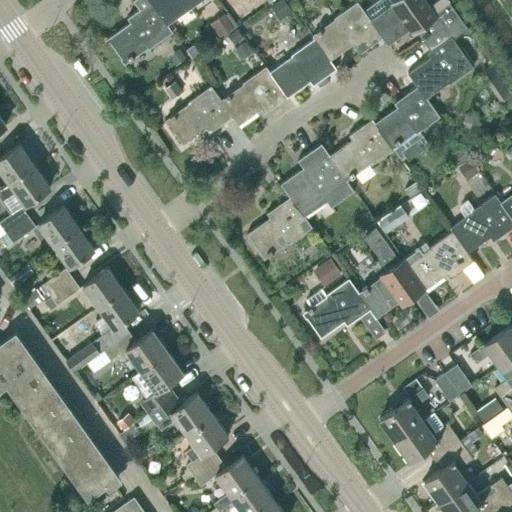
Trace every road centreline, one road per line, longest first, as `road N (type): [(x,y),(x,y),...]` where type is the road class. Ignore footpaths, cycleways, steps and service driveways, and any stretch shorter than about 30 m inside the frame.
road 1 (unclassified): [(157,228),(281,130),(401,54)]
road 2 (residential): [(511,277),(299,423)]
road 3 (tertiary): [(157,228),(13,28)]
road 4 (tertiary): [(299,423),(157,228)]
